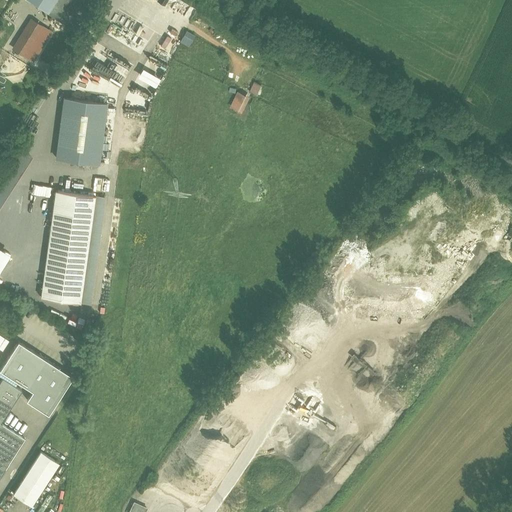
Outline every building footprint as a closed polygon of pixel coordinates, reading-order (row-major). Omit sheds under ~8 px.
[(33,0),(49,10),(55,0),(33,0)] [(55,0),(49,10),(47,12),(65,24),(72,28),(90,0),(55,0)] [(42,25),(31,19),(14,47),(24,54),(42,25)] [(52,31),(42,25),(24,54),(35,60),(52,31)] [(80,30),(77,28),(72,34),(75,37),(80,30)] [(194,35),(187,30),(181,41),(188,46),(194,35)] [(141,67),(137,76),(154,85),(159,77),(141,67)] [(262,85),(255,82),(250,92),(257,95),(262,85)] [(250,97),(238,92),(231,106),(243,112),(250,97)] [(107,103),(65,97),(57,157),(99,163),(107,103)] [(0,205),(32,154),(14,143),(0,165),(0,205)] [(96,195),(56,190),(41,297),(81,302),(96,195)] [(0,265),(8,252),(0,247),(0,265)] [(74,376),(19,341),(16,345),(1,369),(33,390),(27,400),(49,414),(74,376)] [(4,378),(0,383),(0,421),(2,423),(23,391),(4,378)] [(2,423),(0,421),(0,478),(26,438),(2,423)] [(42,451),(14,494),(32,506),(60,463),(42,451)] [(145,511),(147,508),(135,502),(130,511),(145,511)]
